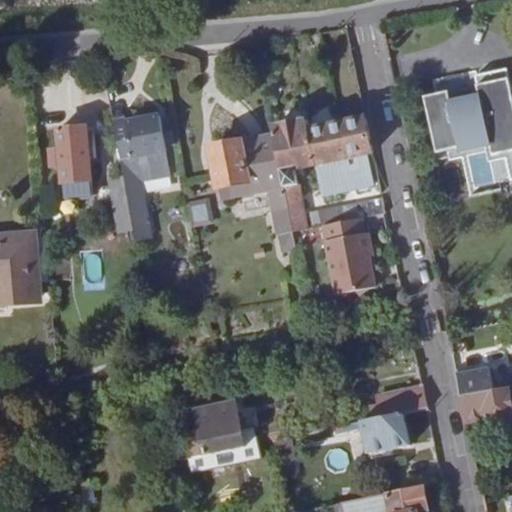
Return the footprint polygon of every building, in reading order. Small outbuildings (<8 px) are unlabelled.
[(477,72),(433,81),(437,98),(425,100),(438,159),(461,154),(471,198),(500,192),(498,184),(511,180),(511,93),(507,73),(479,79),(477,72)] [(126,127),(116,128),(129,200),(134,198),(130,178),(136,177),(133,160),(167,155),(160,118),(126,124),(126,127)] [(309,122),(274,128),(276,134),(294,232),(386,214),(383,200),(305,215),(296,170),(315,166),(321,196),(372,187),(366,156),(373,155),(366,120),(310,130),(309,122)] [(91,182),(87,128),(60,130),(61,150),(53,150),(54,165),(62,165),(64,184),(91,182)] [(286,250),(297,248),(294,232),(276,134),(212,146),(218,185),(248,179),(250,193),(271,188),(274,212),(279,211),(286,250)] [(188,202),(194,224),(213,219),(207,197),(188,202)] [(74,214),(75,239),(90,238),(88,213),(74,214)] [(370,249),(375,248),(372,233),(329,241),(337,288),(355,284),(365,290),(371,282),(377,280),(373,259),(370,249)] [(32,235),(0,237),(0,303),(37,300),(32,235)] [(493,368),(459,375),(464,399),(498,393),(493,368)] [(429,411),(423,388),(394,395),(396,405),(399,416),(403,416),(429,411)] [(498,393),(464,399),(470,424),(489,420),(490,424),(511,419),(511,393),(511,390),(498,393)] [(183,432),(190,459),(246,447),(239,408),(237,402),(197,410),(201,428),(183,432)] [(246,447),(259,445),(251,405),(239,408),(246,447)] [(399,416),(396,405),(373,409),(375,421),(399,416)] [(375,421),(373,409),(373,407),(328,416),(331,430),(353,426),(375,421)] [(403,416),(399,416),(375,421),(353,426),(354,431),(364,428),(369,455),(410,447),(403,416)] [(246,447),(190,459),(193,473),(262,459),(259,445),(246,447)] [(429,511),(425,487),(356,502),(358,511),(420,511),(429,511)]
